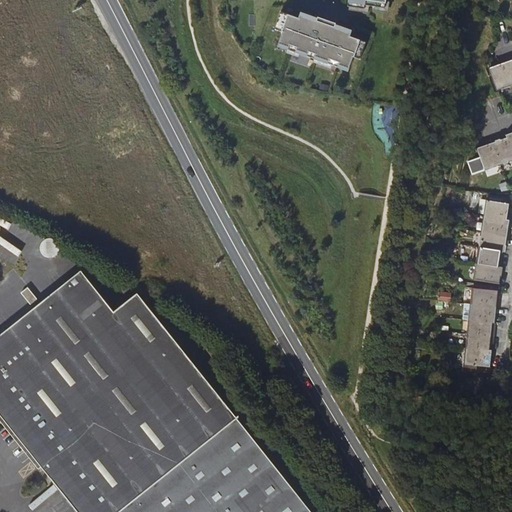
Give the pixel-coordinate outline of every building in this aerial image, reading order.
[(348,0),(348,6),(364,9),(365,5),(374,7),(385,8),(385,0),(348,0)] [(374,10),(388,12),(389,0),(385,0),(385,8),(374,7),(374,10)] [(366,42),(350,36),(351,33),(341,29),(335,27),(317,20),(310,18),(300,15),(299,18),(280,12),(274,29),(283,32),(279,44),(288,47),(288,49),(299,54),(315,59),(332,65),(339,68),(340,65),(349,69),(353,57),(360,59),(366,42)] [(336,23),(318,17),(317,20),(335,27),(336,23)] [(332,65),(315,59),(313,62),(331,69),(332,65)] [(511,81),(506,63),(491,68),(498,90),(511,84),(511,81)] [(511,160),(511,149),(507,137),(493,143),(500,164),(511,160)] [(500,164),(493,143),(477,149),(480,157),(468,162),(472,175),(485,170),(500,164)] [(478,213),(484,214),(486,201),(480,200),(478,213)] [(509,204),(487,201),(486,201),(484,214),(484,216),(507,220),(509,204)] [(507,220),(484,216),(481,232),(507,236),(510,221),(507,220)] [(479,248),(501,251),(504,252),(507,236),(481,232),(479,248)] [(52,240),(49,240),(47,241),(44,242),(42,244),(40,247),(40,250),(40,253),(41,256),(43,258),(46,260),(49,260),(52,260),(55,259),(57,257),(59,255),(60,252),(60,249),(59,246),(58,244),(55,242),(52,240)] [(476,263),(498,267),(501,251),(479,248),(476,263)] [(502,267),(498,267),(476,263),(474,279),(500,284),(502,267)] [(310,511),(138,293),(114,311),(81,270),(0,334),(0,414),(77,511),(310,511)] [(442,298),(449,299),(449,296),(450,296),(451,288),(444,287),(442,298)] [(37,300),(28,288),(21,292),(31,305),(37,300)] [(497,307),(498,291),(472,289),(471,305),(497,307)] [(450,303),(437,301),(436,309),(449,310),(450,303)] [(495,319),(497,307),(471,305),(464,304),(462,320),(469,321),(495,324),(495,319)] [(494,337),(495,324),(469,321),(467,334),(494,337)] [(466,348),(492,351),(494,337),(467,334),(466,348)] [(487,367),(491,367),(492,351),(466,348),(464,365),(487,367)] [(487,367),(464,365),(464,372),(486,375),(487,367)]
